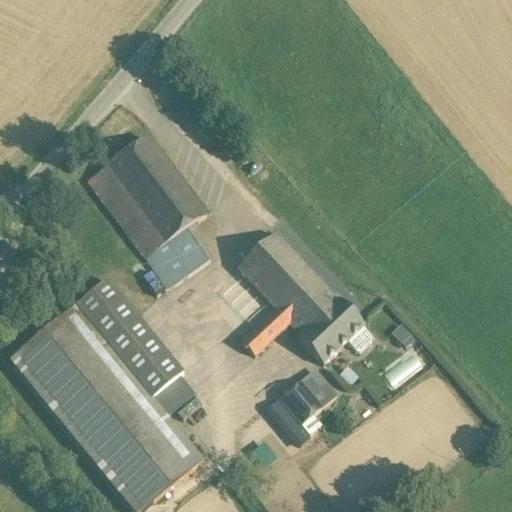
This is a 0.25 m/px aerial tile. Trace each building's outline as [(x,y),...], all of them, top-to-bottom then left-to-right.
[(206,220),(146,142),(106,172),(165,249),(187,233),(206,220)] [(165,249),(106,172),(87,186),(144,262),(145,262),(165,249)] [(165,249),(145,262),(167,295),(209,266),(187,233),(165,249)] [(318,284),(275,238),(237,273),(274,312),(281,319),(318,284)] [(318,284),(281,319),(289,328),(301,340),(298,343),(323,370),(348,347),(356,355),(360,355),(370,346),(370,341),(362,333),(364,332),(338,305),(318,284)] [(183,378),(107,285),(76,311),(152,404),(180,381),(183,378)] [(152,404),(76,311),(9,365),(129,511),(145,511),(202,465),(166,421),(152,404)] [(273,317),(241,347),(254,361),(289,328),(281,319),(274,312),(271,315),(273,317)] [(412,344),(401,332),(393,338),(405,351),(412,344)] [(334,402),(313,376),(300,386),(322,412),(334,402)] [(180,381),(152,404),(166,421),(194,398),(180,381)] [(300,386),(280,404),(301,430),(322,412),(300,386)] [(310,443),(278,405),(268,413),(300,451),(310,443)]
